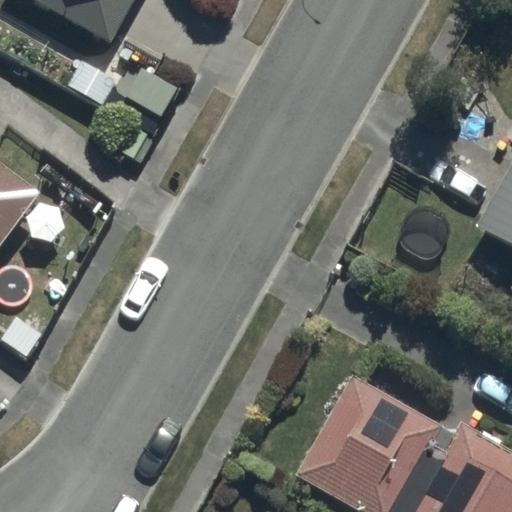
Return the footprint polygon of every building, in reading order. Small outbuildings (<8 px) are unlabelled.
[(25,0),(121,54),(151,0),(25,0)] [(0,181),(0,266),(41,212),(0,181)] [(511,248),(511,194),(489,237),(511,248)] [(366,511),(397,511),(441,436),(367,394),(316,483),(366,511)] [(511,511),(511,459),(472,436),(428,511),(511,511)]
